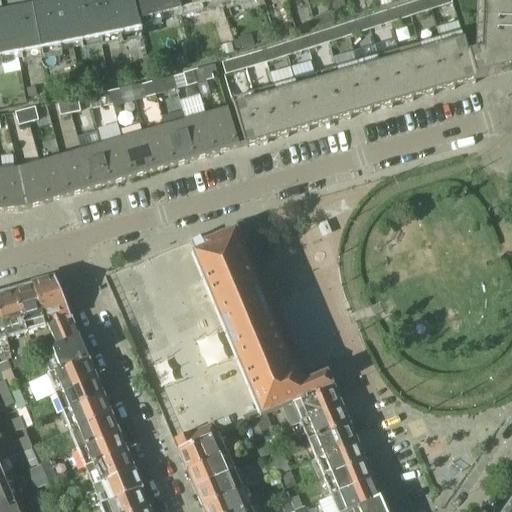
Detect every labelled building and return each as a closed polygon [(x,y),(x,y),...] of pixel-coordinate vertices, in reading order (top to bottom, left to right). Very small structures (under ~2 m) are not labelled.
[(0,62),(41,54),(30,0),(27,0),(0,5),(0,62)] [(101,43),(92,0),(30,0),(41,54),(101,43)] [(140,26),(133,0),(92,0),(101,43),(142,35),(140,26)] [(133,0),(140,26),(221,4),(219,0),(133,0)] [(427,0),(422,0),(417,2),(421,14),(431,11),(427,0)] [(438,0),(427,0),(431,11),(441,8),(438,0)] [(511,0),(480,0),(478,62),(474,62),(473,62),(478,81),(511,70),(511,0)] [(417,2),(406,5),(410,17),(421,14),(417,2)] [(410,17),(406,5),(396,9),(400,21),(401,20),(410,17)] [(400,21),(396,9),(386,12),(390,24),(391,24),(400,21)] [(386,12),(375,15),(379,27),(390,24),(386,12)] [(375,15),(365,19),(369,31),(379,27),(375,15)] [(365,19),(355,22),(359,34),(369,31),(365,19)] [(401,20),(400,21),(391,24),(393,30),(403,27),(401,20)] [(355,22),(345,25),(348,37),(359,34),(355,22)] [(345,25),(334,28),(338,41),(348,37),(345,25)] [(275,39),(291,34),(288,26),(273,31),(275,39)] [(334,28),(324,32),(328,44),(338,41),(334,28)] [(324,32),(314,35),(318,47),(328,44),(324,32)] [(460,34),(439,40),(453,88),(468,84),(469,86),(474,85),(473,82),(474,82),(460,34)] [(251,35),(240,38),(243,50),(254,47),(251,35)] [(314,35),(303,38),(307,50),(318,47),(314,35)] [(303,38),(293,42),(297,54),(307,50),(303,38)] [(439,40),(418,46),(432,94),(447,90),(448,92),(453,91),(453,88),(439,40)] [(293,42),(283,45),(287,57),(297,54),(293,42)] [(231,44),(219,47),(222,57),(234,53),(231,44)] [(283,45),(273,48),(277,60),(287,57),(283,45)] [(418,46),(397,52),(411,100),(427,96),(427,98),(433,97),(432,94),(418,46)] [(273,48),(262,51),(266,64),(277,60),(273,48)] [(262,51),(252,54),(255,67),(266,64),(262,51)] [(397,52),(377,58),(390,106),(406,102),(407,104),(412,103),(411,100),(397,52)] [(252,54),(241,58),(245,70),(255,67),(252,54)] [(241,58),(231,61),(235,73),(245,70),(241,58)] [(377,58),(356,64),(370,112),(385,108),(386,110),(391,109),(390,106),(377,58)] [(221,64),(224,76),(235,73),(231,61),(221,64)] [(356,64),(335,70),(349,118),(364,114),(365,116),(370,114),(370,112),(356,64)] [(202,69),(192,72),(195,84),(205,81),(202,69)] [(335,70),(314,76),(328,124),(344,120),(344,122),(350,120),(349,118),(335,70)] [(192,72),(182,75),(185,87),(195,84),(192,72)] [(74,90),(93,85),(91,76),(72,81),(74,90)] [(314,76),(294,82),(307,130),(323,125),(324,128),(329,126),(328,124),(314,76)] [(161,80),(151,83),(154,95),(164,93),(161,80)] [(294,82),(273,88),(286,136),(302,131),(303,134),(308,132),(307,130),(294,82)] [(154,95),(151,83),(141,86),(130,88),(133,100),(144,98),(154,95)] [(28,98),(36,97),(35,88),(26,90),(28,98)] [(133,100),(130,88),(119,90),(109,93),(112,105),(122,103),(133,100)] [(273,88),(252,94),(266,142),(281,137),(282,140),(287,138),(286,136),(273,88)] [(109,93),(99,95),(101,107),(112,105),(109,93)] [(266,144),(266,142),(252,94),(230,100),(244,148),(261,143),(261,146),(266,144)] [(77,99),(67,102),(69,114),(79,112),(77,99)] [(67,102),(56,104),(59,116),(69,114),(67,102)] [(34,108),(24,111),(27,123),(37,121),(34,108)] [(226,110),(206,116),(217,155),(238,149),(226,110)] [(24,111),(14,114),(17,126),(27,123),(24,111)] [(206,116),(185,122),(196,161),(217,155),(206,116)] [(185,122),(163,128),(175,167),(196,161),(185,122)] [(163,128),(142,134),(154,173),(175,167),(163,128)] [(142,134),(121,140),(133,179),(154,173),(142,134)] [(121,140),(100,146),(111,185),(133,179),(121,140)] [(100,146),(79,153),(90,192),(111,185),(100,146)] [(79,153),(57,159),(68,198),(90,192),(79,153)] [(57,159),(38,164),(47,204),(68,198),(57,159)] [(38,164),(17,170),(25,210),(47,204),(38,164)] [(17,170),(0,172),(0,194),(4,213),(25,210),(17,170)] [(331,235),(326,222),(316,226),(321,239),(331,235)] [(293,366),(239,239),(241,238),(236,225),(229,228),(229,229),(209,237),(208,234),(190,242),(194,252),(190,254),(259,418),(263,417),(266,416),(281,409),(292,405),(332,388),(326,373),(303,383),(296,365),(293,366)] [(69,319),(55,284),(47,281),(31,285),(31,286),(44,329),(47,329),(69,319)] [(44,329),(31,286),(12,292),(24,335),(44,329)] [(12,292),(0,295),(0,321),(6,340),(24,335),(12,292)] [(77,337),(69,319),(47,329),(54,347),(77,337)] [(86,359),(77,337),(54,347),(53,348),(51,352),(52,355),(49,356),(46,364),(50,374),(86,359)] [(26,343),(31,354),(33,360),(44,355),(40,345),(46,343),(46,341),(38,344),(36,338),(26,343)] [(34,362),(33,360),(31,354),(25,357),(25,356),(11,362),(14,370),(34,362)] [(86,359),(50,374),(45,377),(53,396),(94,378),(86,359)] [(14,370),(11,362),(10,361),(7,362),(7,361),(0,363),(0,374),(1,376),(11,372),(14,370)] [(18,388),(11,372),(1,376),(4,382),(8,392),(18,388)] [(102,397),(94,378),(53,396),(61,414),(102,397)] [(0,383),(0,395),(1,397),(9,394),(8,392),(4,382),(0,383)] [(25,407),(18,388),(8,392),(9,394),(13,404),(16,411),(24,408),(25,407)] [(339,406),(332,388),(292,405),(281,409),(289,428),(300,423),(339,406)] [(13,404),(9,394),(1,397),(5,408),(13,404)] [(109,415),(102,397),(61,414),(68,433),(109,415)] [(347,425),(339,406),(300,423),(307,442),(347,425)] [(32,426),(24,408),(16,411),(19,418),(24,429),(32,426)] [(117,434),(109,415),(68,433),(76,451),(117,434)] [(273,435),(266,416),(263,417),(259,418),(254,420),(262,440),(273,435)] [(24,429),(19,418),(10,422),(15,433),(24,429)] [(231,427),(228,419),(213,424),(216,432),(231,427)] [(262,440),(254,420),(242,425),(250,445),(262,440)] [(225,455),(216,435),(212,425),(191,433),(172,441),(185,471),(186,471),(227,455),(225,455)] [(355,443),(347,425),(307,442),(315,460),(355,443)] [(125,453),(117,434),(76,451),(84,470),(125,453)] [(31,448),(27,437),(18,440),(22,452),(31,448)] [(363,462),(355,443),(315,460),(323,479),(363,462)] [(264,445),(256,448),(260,459),(269,456),(264,445)] [(38,465),(31,450),(23,453),(30,469),(38,465)] [(133,471),(125,453),(84,470),(91,489),(133,471)] [(281,453),(270,457),(278,476),(288,472),(281,453)] [(235,473),(227,455),(186,471),(193,490),(235,473)] [(270,458),(258,463),(265,481),(277,476),(270,458)] [(57,482),(50,462),(40,465),(42,470),(47,482),(48,485),(49,485),(57,482)] [(370,480),(363,462),(323,479),(330,497),(370,480)] [(40,468),(28,473),(35,489),(47,485),(40,468)] [(140,490),(133,471),(91,489),(99,508),(140,490)] [(243,491),(235,473),(193,490),(201,508),(243,491)] [(296,489),(290,473),(281,476),(287,492),(296,489)] [(278,477),(268,481),(271,488),(280,484),(278,477)] [(378,499),(370,480),(330,497),(336,511),(346,511),(356,508),(378,499)] [(58,481),(57,482),(49,485),(56,502),(64,499),(58,481)] [(4,482),(0,483),(0,505),(12,501),(4,482)] [(139,511),(147,509),(140,490),(99,508),(98,508),(99,511),(139,511)] [(243,511),(250,509),(243,491),(201,508),(202,511),(243,511)] [(293,511),(294,511),(289,500),(286,494),(276,498),(282,511),(293,511)] [(297,497),(289,500),(294,511),(302,508),(297,497)] [(383,511),(378,499),(356,508),(357,511),(383,511)] [(511,511),(511,500),(503,511),(511,511)] [(16,511),(12,501),(0,505),(0,511),(16,511)]
